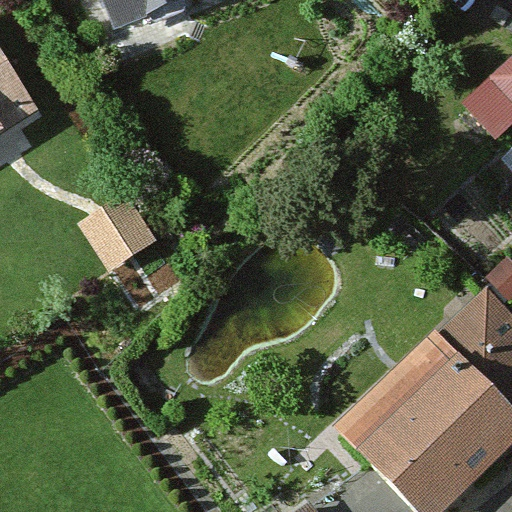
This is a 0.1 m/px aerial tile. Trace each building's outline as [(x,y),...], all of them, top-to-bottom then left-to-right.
[(81,0),(97,40),(202,0),(81,0)] [(511,62),(482,88),(511,123),(511,62)] [(0,74),(0,138),(27,123),(0,74)] [(82,206),(108,261),(158,238),(132,182),(82,206)] [(511,339),(479,302),(326,437),(392,511),(430,511),(511,440),(511,339)]
